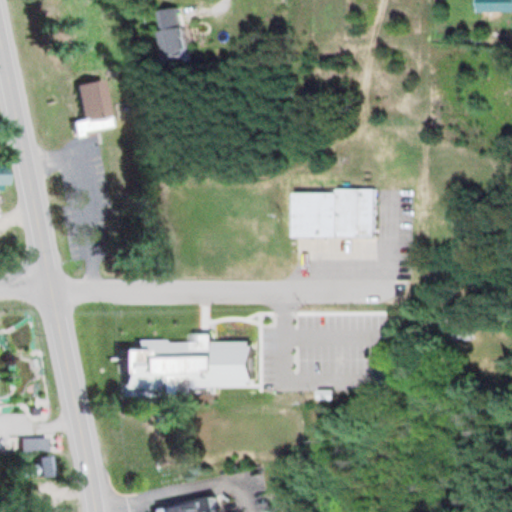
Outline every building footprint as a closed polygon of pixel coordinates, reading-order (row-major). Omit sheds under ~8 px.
[(511,11),(511,0),(475,0),(476,11),(511,11)] [(164,29),(157,30),(162,65),(185,62),(177,6),(161,9),(164,29)] [(101,78),(74,82),(80,119),(70,121),(72,136),(110,130),(101,78)] [(291,191),(291,236),(377,237),(377,188),(335,187),(335,192),(291,191)] [(243,231),(198,231),(198,248),(243,248),(243,231)] [(472,341),(471,325),(460,326),(460,313),(436,314),(437,331),(445,330),(446,342),(472,341)] [(114,323),(114,343),(153,343),(153,323),(114,323)] [(192,331),(205,332),(214,332),(215,339),(251,340),(252,384),(196,383),(195,394),(125,394),(124,370),(119,370),(118,349),(138,350),(138,338),(165,338),(165,343),(192,343),(192,331)] [(23,437),(25,450),(42,449),(41,436),(23,437)] [(48,474),(46,455),(32,456),(32,464),(18,466),(19,477),(48,474)] [(151,511),(221,511),(219,497),(151,510),(151,511)]
